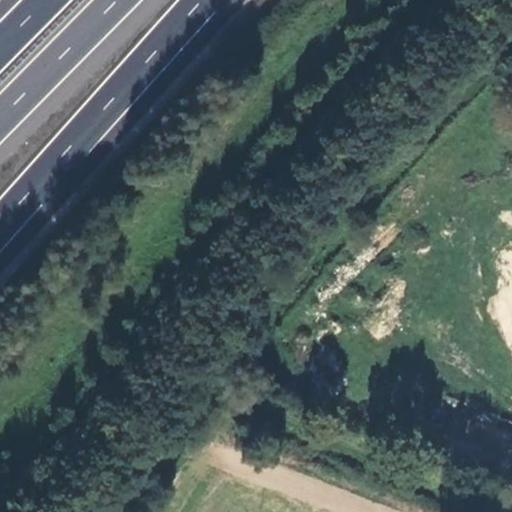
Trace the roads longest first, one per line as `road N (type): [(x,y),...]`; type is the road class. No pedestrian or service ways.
road 1 (motorway): [(0,232),(209,0)]
road 2 (motorway): [(0,124),(123,0)]
